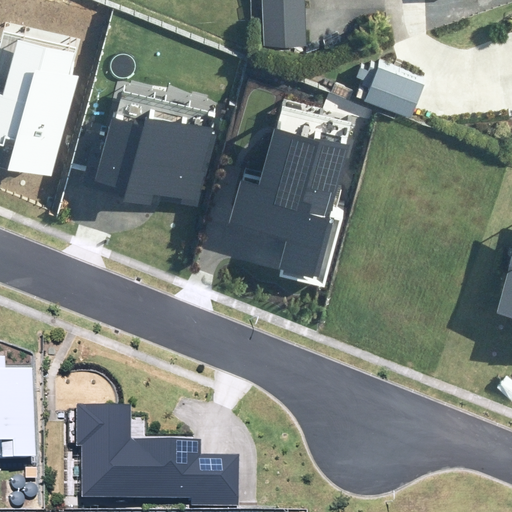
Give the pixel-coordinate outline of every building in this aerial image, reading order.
[(307,0),(266,0),(267,11),(308,10),(307,0)] [(0,141),(11,145),(5,171),(52,183),(79,79),(72,75),(78,53),(13,36),(2,78),(0,77),(0,141)] [(422,86),(378,69),(367,97),(412,114),(422,86)] [(97,120),(82,171),(140,188),(142,180),(198,196),(211,152),(205,150),(216,111),(152,93),(148,106),(118,97),(111,124),(97,120)] [(298,218),(291,243),(320,251),(353,126),(275,105),(261,161),(244,156),(232,201),(298,218)] [(511,242),(499,290),(511,293),(511,242)] [(0,455),(28,454),(27,369),(0,369),(0,455)] [(69,403),(69,443),(76,443),(76,498),(235,498),(235,452),(194,452),(194,437),(123,437),(123,403),(69,403)]
